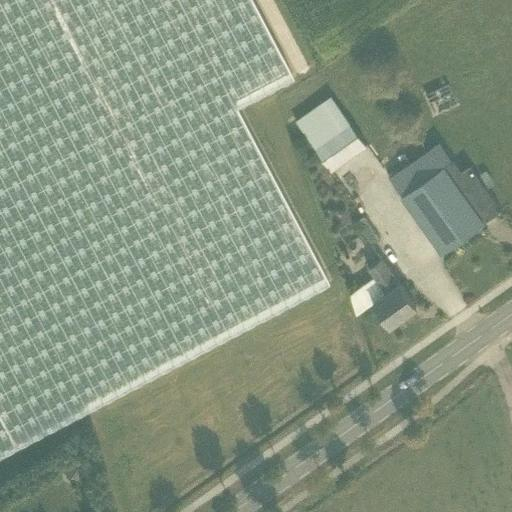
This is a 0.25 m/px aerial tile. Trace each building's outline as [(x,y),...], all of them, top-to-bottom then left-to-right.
[(0,0),(0,451),(328,278),(236,104),(292,74),(253,0),(0,0)] [(449,84),(426,94),(434,112),(458,102),(449,84)] [(367,144),(340,107),(304,133),(331,170),(367,144)] [(470,164),(461,170),(445,147),(435,151),(388,174),(442,251),(501,209),(470,164)] [(379,237),(363,215),(355,220),(371,243),(379,237)] [(373,299),(390,323),(416,304),(399,280),(399,281),(381,257),(368,266),(385,290),(373,299)] [(63,471),(77,479),(79,479),(86,465),(69,455),(61,470),(63,471)]
